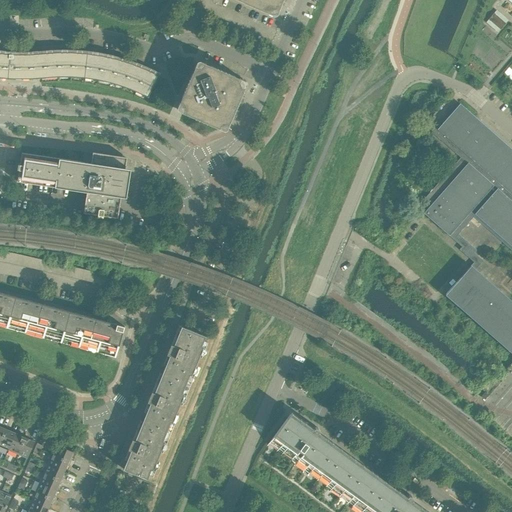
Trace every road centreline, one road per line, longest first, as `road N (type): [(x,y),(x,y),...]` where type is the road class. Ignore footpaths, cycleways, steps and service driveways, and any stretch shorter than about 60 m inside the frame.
road 1 (unclassified): [(272,390),(403,78),(409,72),(456,85),(511,126)]
road 2 (residential): [(462,511),(333,417),(272,390)]
road 3 (tertiary): [(194,166),(154,126),(0,103)]
road 4 (tertiary): [(0,119),(151,144),(179,174)]
road 5 (residential): [(186,37),(153,49),(71,30),(0,31)]
road 6 (residential): [(0,269),(89,289),(156,322)]
road 7 (unclassified): [(222,511),(272,390)]
road 8 (residential): [(194,166),(243,129),(271,71)]
road 9 (tertiary): [(172,281),(199,219),(202,186),(194,166)]
